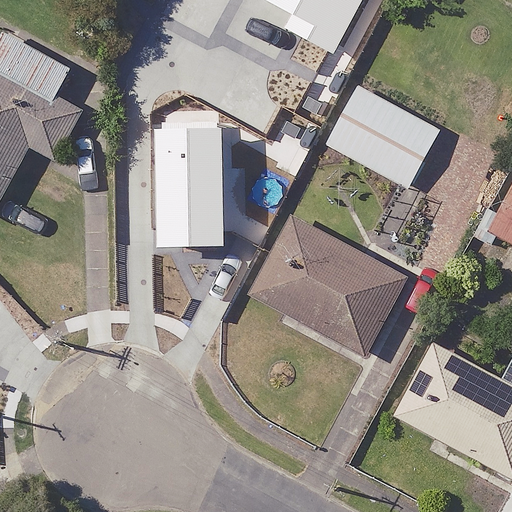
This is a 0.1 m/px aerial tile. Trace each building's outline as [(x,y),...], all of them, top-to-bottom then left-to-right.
[(76,65),(6,27),(0,38),(0,204),(34,142),(61,156),(85,110),(59,96),(76,65)] [(312,138),(336,91),(312,78),(288,125),(312,138)] [(444,128),(364,82),(331,139),(412,185),(444,128)] [(231,108),(184,84),(167,110),(132,175),(236,232),(276,158),(259,149),(274,120),(248,106),(232,134),(220,127),(231,108)] [(511,194),(495,228),(511,236),(511,194)] [(411,274),(297,213),(255,290),(369,351),(411,274)] [(511,362),(506,375),(439,340),(401,413),(511,471),(511,362)]
